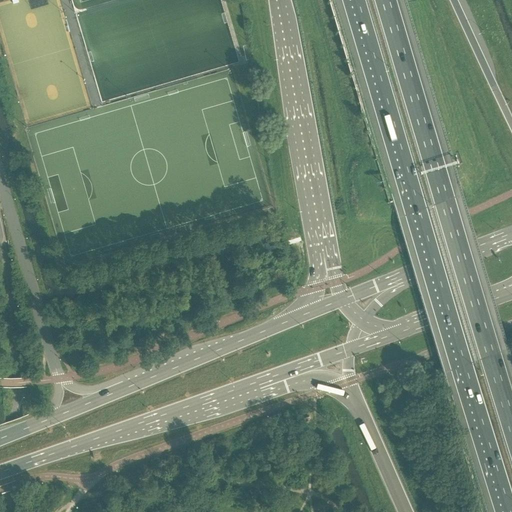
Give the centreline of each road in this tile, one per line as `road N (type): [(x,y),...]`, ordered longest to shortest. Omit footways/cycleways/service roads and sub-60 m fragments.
road 1 (motorway): [(353,0),(508,511)]
road 2 (motorway): [(511,424),(384,0)]
road 3 (unknown): [(337,511),(289,487),(201,479),(88,494),(58,511)]
road 4 (primary): [(0,472),(259,381)]
road 5 (motorway): [(278,0),(322,249)]
road 6 (unclassified): [(59,379),(0,176)]
road 7 (primary): [(305,314),(148,378)]
road 8 (motorway): [(511,124),(453,0)]
road 9 (primary): [(396,333),(511,293)]
